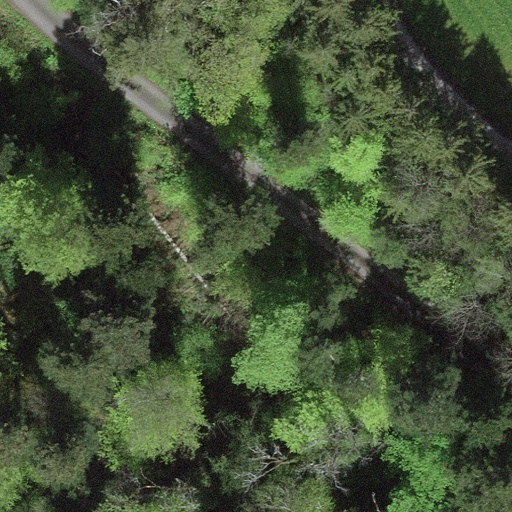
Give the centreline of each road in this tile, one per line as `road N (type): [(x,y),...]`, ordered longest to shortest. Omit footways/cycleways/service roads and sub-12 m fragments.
road 1 (unclassified): [(511,387),(424,302),(203,148),(33,0)]
road 2 (unclassified): [(372,0),(462,121),(511,160)]
